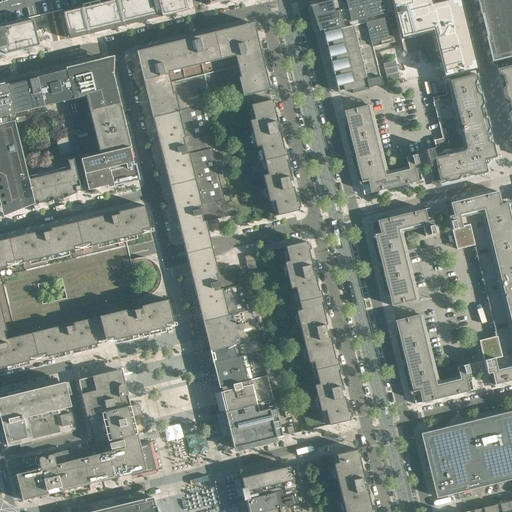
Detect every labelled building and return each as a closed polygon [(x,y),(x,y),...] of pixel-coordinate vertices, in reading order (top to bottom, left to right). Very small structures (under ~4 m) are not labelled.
[(0,0),(0,25),(32,17),(62,10),(102,0),(0,0)] [(187,10),(184,0),(102,0),(62,10),(69,39),(161,16),(161,17),(187,10)] [(237,0),(201,0),(204,8),(237,0)] [(332,0),(316,4),(311,5),(320,30),(322,30),(327,49),(338,92),(339,92),(351,89),(352,94),(366,90),(368,90),(368,88),(382,85),(380,77),(379,77),(372,48),(393,42),(391,34),(398,32),(389,0),(332,0)] [(430,0),(389,0),(398,32),(402,51),(407,54),(424,50),(427,60),(437,58),(442,79),(475,71),(477,70),(460,0),(446,0),(432,4),(430,0)] [(511,0),(476,0),(491,56),(493,55),(496,65),(497,65),(511,61),(511,60),(511,56),(511,55),(511,0)] [(35,31),(32,17),(0,25),(0,51),(1,52),(0,54),(3,56),(4,54),(5,54),(39,46),(36,34),(37,34),(38,34),(39,34),(40,33),(41,33),(41,32),(41,31),(40,31),(40,30),(39,30),(38,30),(37,30),(37,31),(36,31),(35,31)] [(255,34),(253,23),(242,26),(243,27),(233,29),(233,28),(232,28),(233,29),(224,32),(224,30),(223,31),(223,32),(214,34),(214,33),(213,33),(214,34),(208,35),(205,36),(205,35),(204,35),(204,36),(200,37),(200,36),(189,39),(190,40),(186,41),(185,40),(185,41),(176,43),(176,42),(175,42),(175,43),(167,46),(166,44),(166,45),(166,46),(157,48),(157,47),(156,47),(156,48),(147,50),(147,49),(136,52),(139,62),(140,62),(142,71),(141,71),(141,72),(143,72),(144,78),(143,79),(144,79),(147,88),(145,88),(146,89),(147,89),(149,97),(148,98),(149,98),(151,107),(150,107),(150,108),(151,108),(154,116),(152,117),(153,117),(154,117),(201,106),(197,90),(240,80),(241,85),(240,85),(241,86),(242,86),(244,94),(243,94),(243,95),(244,95),(244,94),(249,93),(249,94),(250,94),(249,93),(258,91),(258,92),(259,91),(259,90),(267,88),(268,89),(269,89),(268,88),(267,88),(265,80),(266,80),(266,79),(265,79),(263,70),(264,70),(264,69),(263,70),(261,61),(262,60),(260,60),(258,51),(259,51),(259,50),(258,50),(256,44),(258,43),(257,43),(256,43),(254,34),(255,34)] [(511,60),(511,61),(497,65),(498,69),(497,69),(497,70),(498,70),(501,81),(500,81),(500,82),(501,82),(504,93),(503,94),(504,94),(507,106),(506,106),(506,107),(507,106),(510,118),(509,118),(509,119),(510,119),(511,127),(511,130),(511,131),(511,55),(511,56),(511,60)] [(111,73),(112,59),(104,60),(104,61),(103,61),(95,63),(94,63),(93,63),(94,63),(86,65),(85,65),(84,65),(84,66),(77,67),(76,67),(76,68),(76,67),(75,68),(68,70),(68,69),(67,70),(66,70),(7,84),(8,87),(15,114),(44,106),(66,101),(70,115),(80,159),(88,190),(90,190),(91,192),(139,180),(135,164),(133,164),(129,147),(129,146),(129,145),(128,145),(125,132),(123,121),(122,121),(122,119),(122,118),(121,117),(122,117),(121,117),(118,105),(119,105),(118,105),(118,104),(118,103),(118,102),(118,101),(117,101),(114,89),(115,89),(115,88),(114,88),(114,87),(111,75),(111,74),(111,73)] [(475,71),(442,79),(446,95),(432,98),(442,138),(434,140),(435,147),(426,150),(434,185),(452,180),(453,181),(453,180),(465,177),(465,178),(466,178),(465,177),(477,174),(477,175),(478,175),(478,174),(486,172),(486,173),(487,173),(485,165),(489,159),(496,157),(496,156),(495,157),(493,149),(494,148),(493,148),(490,136),(491,136),(491,135),(490,136),(487,124),(488,124),(488,123),(487,123),(484,112),(485,112),(485,111),(484,111),(481,100),(482,99),(481,99),(478,87),(479,87),(479,86),(478,87),(476,75),(476,74),(475,71)] [(8,87),(7,84),(0,85),(0,117),(6,116),(8,116),(10,115),(15,114),(8,87)] [(272,102),(271,100),(255,104),(254,104),(250,105),(254,119),(249,120),(250,124),(252,131),(252,133),(251,133),(251,134),(252,133),(256,147),(257,146),(257,147),(260,146),(267,174),(263,175),(263,177),(264,183),(266,188),(264,188),(266,188),(269,202),(270,201),(270,202),(274,201),(277,215),(277,216),(298,210),(298,208),(300,207),(298,202),(296,202),(293,187),(290,187),(288,176),(286,171),(289,170),(286,161),(288,161),(287,155),(287,154),(285,149),(283,149),(280,134),(279,132),(277,132),(274,121),(273,116),(275,115),(273,108),(275,108),(274,102),(272,102)] [(368,105),(343,111),(364,195),(422,180),(416,155),(406,157),(408,167),(389,171),(386,170),(370,105),(368,105)] [(207,131),(201,106),(154,117),(183,238),(182,238),(184,245),(183,245),(184,248),(186,258),(187,262),(188,262),(190,269),(191,269),(202,316),(204,321),(203,321),(203,319),(202,320),(202,322),(251,310),(241,267),(218,272),(213,251),(210,242),(205,222),(228,216),(207,131)] [(10,123),(8,116),(6,116),(0,117),(0,201),(2,210),(7,208),(17,206),(19,208),(17,209),(18,210),(31,204),(32,206),(46,200),(47,202),(61,197),(61,199),(74,192),(81,190),(73,158),(67,160),(69,167),(26,177),(19,148),(13,122),(10,123)] [(65,127),(53,130),(60,155),(71,152),(65,127)] [(497,191),(445,204),(456,250),(474,245),(496,336),(479,341),(490,386),(511,380),(511,224),(507,202),(501,203),(497,191)] [(151,231),(144,205),(115,213),(114,211),(105,213),(105,215),(47,229),(47,227),(37,230),(37,231),(0,240),(0,367),(85,347),(85,346),(84,346),(84,345),(114,337),(172,323),(171,318),(172,318),(167,299),(148,304),(146,297),(151,295),(155,292),(158,289),(160,285),(161,280),(161,275),(160,270),(158,266),(155,263),(151,260),(146,258),(141,258),(137,258),(130,260),(128,249),(125,237),(151,231)] [(429,208),(378,221),(380,230),(373,231),(391,306),(415,300),(418,299),(402,234),(403,232),(423,227),(425,236),(435,234),(429,208)] [(307,244),(306,241),(265,251),(266,252),(285,247),(288,261),(285,262),(284,263),(287,276),(286,276),(286,277),(287,276),(290,289),(295,288),(300,310),(297,310),(297,311),(296,311),(299,325),(298,325),(299,325),(305,349),(304,349),(305,349),(308,363),(310,362),(310,363),(313,362),(318,384),(314,385),(317,397),(316,398),(317,398),(320,411),(321,411),(322,411),(325,410),(328,424),(316,427),(309,429),(309,430),(350,420),(349,417),(351,417),(350,411),(348,411),(344,396),(341,397),(337,380),(340,380),(338,370),(340,370),(337,358),(335,358),(331,342),(328,342),(324,325),(326,325),(321,303),(323,302),(320,290),(318,291),(316,281),(313,282),(309,266),(312,265),(308,250),(310,249),(309,244),(307,244)] [(258,260),(256,253),(244,256),(246,263),(258,260)] [(260,267),(258,260),(246,263),(248,270),(260,267)] [(258,339),(251,310),(202,322),(210,351),(258,339)] [(415,317),(391,323),(412,407),(470,393),(464,367),(453,369),(455,379),(436,384),(434,383),(418,317),(415,318),(415,317)] [(261,351),(258,339),(210,351),(213,363),(261,351)] [(264,363),(261,351),(213,363),(213,364),(214,363),(218,374),(264,363)] [(267,375),(264,363),(218,374),(218,375),(219,386),(218,386),(219,387),(267,375)] [(117,369),(118,370),(116,370),(117,372),(112,373),(112,372),(107,373),(107,372),(106,373),(106,374),(93,377),(93,376),(92,376),(92,377),(81,380),(82,382),(79,383),(82,394),(81,394),(81,395),(82,395),(85,404),(84,404),(84,406),(85,405),(88,415),(86,415),(87,416),(130,405),(130,404),(126,405),(125,403),(127,402),(129,402),(127,395),(128,395),(127,394),(124,385),(125,384),(125,383),(124,383),(123,379),(122,379),(121,374),(123,374),(122,373),(123,373),(122,368),(117,369)] [(273,400),(267,375),(219,387),(219,388),(221,387),(222,391),(220,392),(221,399),(222,399),(222,398),(223,398),(222,398),(223,397),(226,411),(225,411),(225,410),(224,410),(224,411),(225,411),(225,412),(273,400)] [(0,416),(7,445),(31,440),(25,417),(70,406),(64,383),(0,398),(0,416)] [(282,435),(273,400),(225,412),(225,413),(224,412),(216,414),(219,426),(227,424),(233,449),(234,448),(234,446),(241,444),(242,446),(243,446),(243,445),(250,444),(251,444),(251,443),(258,442),(259,442),(260,442),(259,441),(267,440),(268,440),(268,439),(275,437),(275,438),(276,438),(276,437),(281,435),(281,436),(282,435)] [(131,407),(130,405),(87,416),(87,418),(88,417),(90,422),(88,423),(88,424),(90,423),(91,429),(90,429),(90,431),(92,431),(92,432),(93,436),(92,437),(92,438),(93,437),(95,444),(93,444),(94,445),(109,441),(133,435),(137,434),(137,432),(136,433),(134,424),(135,423),(134,422),(131,423),(130,418),(133,417),(133,416),(132,416),(130,407),(131,407)] [(511,411),(423,433),(439,498),(511,479),(511,411)] [(59,416),(61,421),(73,418),(71,413),(59,416)] [(74,424),(73,418),(61,421),(62,427),(74,424)] [(133,437),(133,436),(89,447),(87,447),(86,447),(84,448),(84,447),(83,448),(80,449),(80,448),(79,448),(80,449),(77,450),(77,449),(75,449),(76,450),(73,451),(73,450),(72,450),(72,451),(70,452),(70,451),(69,451),(69,452),(66,452),(65,452),(66,453),(63,453),(63,452),(61,453),(62,454),(59,454),(59,453),(58,454),(56,455),(56,454),(55,454),(55,455),(52,456),(52,455),(51,455),(52,456),(49,457),(49,456),(45,457),(44,457),(44,458),(39,459),(38,459),(37,459),(19,463),(22,474),(11,476),(18,502),(30,499),(32,498),(32,499),(33,499),(33,498),(35,497),(36,498),(37,498),(36,497),(39,496),(39,497),(40,497),(40,496),(42,496),(44,496),(44,495),(46,495),(47,495),(47,494),(49,494),(50,495),(50,494),(53,493),(53,494),(54,494),(54,493),(56,492),(56,493),(58,493),(58,492),(60,491),(60,492),(61,492),(61,491),(63,490),(64,491),(65,491),(64,490),(67,489),(67,490),(68,490),(68,489),(70,489),(72,489),(72,488),(84,485),(84,486),(86,486),(86,485),(98,482),(98,483),(99,482),(100,482),(100,481),(112,478),(112,479),(114,479),(114,478),(126,475),(126,476),(128,475),(128,477),(144,473),(140,457),(138,458),(138,457),(140,456),(137,447),(136,447),(136,446),(135,446),(133,437)] [(358,453),(357,449),(336,454),(338,462),(334,463),(334,464),(333,464),(336,478),(335,478),(337,478),(342,501),(341,502),(342,502),(344,511),(374,511),(373,509),(371,509),(368,495),(370,494),(367,483),(365,483),(359,458),(361,457),(360,453),(358,453)] [(252,473),(252,475),(241,478),(245,495),(246,495),(247,499),(246,499),(295,488),(289,466),(280,466),(280,468),(270,468),(270,471),(261,470),(261,473),(252,473)] [(238,502),(240,511),(259,511),(298,503),(295,488),(246,499),(238,502)] [(155,506),(153,497),(144,499),(129,503),(100,511),(99,510),(89,511),(157,511),(156,505),(155,506)] [(511,511),(511,500),(511,501),(500,504),(489,506),(479,509),(468,511),(466,511),(511,511)] [(300,511),(298,503),(259,511),(300,511)]
